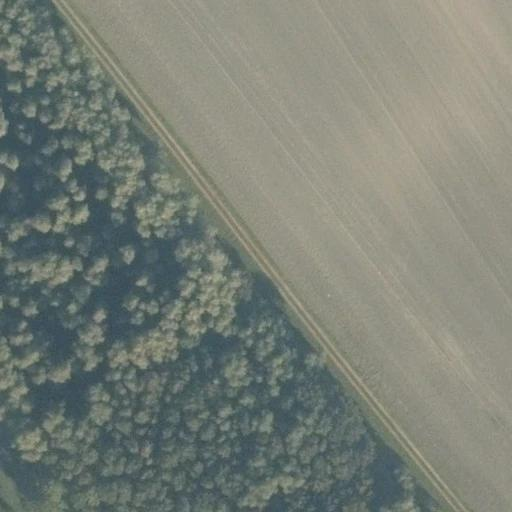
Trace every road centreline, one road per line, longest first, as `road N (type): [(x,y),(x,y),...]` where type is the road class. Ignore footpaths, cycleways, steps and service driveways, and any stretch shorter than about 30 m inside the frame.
road 1 (track): [(460,511),(59,0)]
road 2 (track): [(0,377),(91,511)]
